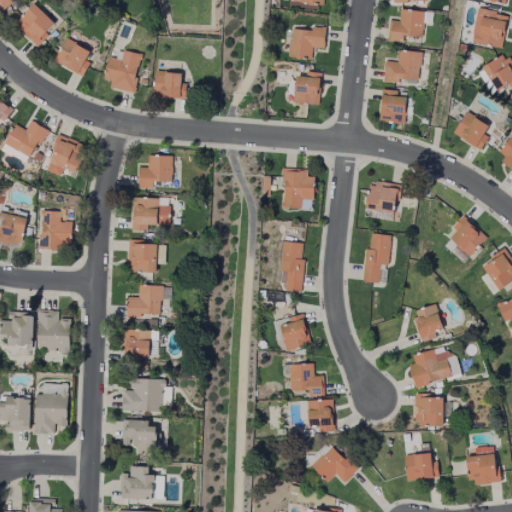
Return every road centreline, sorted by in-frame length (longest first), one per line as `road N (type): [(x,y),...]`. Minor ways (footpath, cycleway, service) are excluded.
road 1 (residential): [(0,56),(38,89),(94,117),(388,149),(434,163),(511,214)]
road 2 (residential): [(363,0),(332,260),(348,351),(377,395)]
road 3 (residential): [(121,125),(99,245),(88,511)]
road 4 (track): [(441,127),(460,0)]
